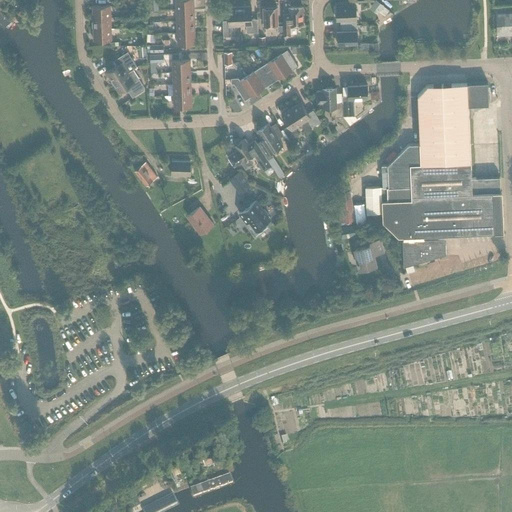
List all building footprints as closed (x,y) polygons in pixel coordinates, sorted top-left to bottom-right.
[(116,5),(116,0),(105,0),(106,5),(92,6),(93,17),(110,17),(110,5),(116,5)] [(148,0),(149,9),(158,9),(157,0),(148,0)] [(175,0),(176,10),(194,9),(193,0),(175,0)] [(376,0),(374,0),(369,8),(377,13),(383,5),(376,0)] [(22,2),(20,7),(21,8),(27,10),(29,5),(22,2)] [(257,19),(252,19),(251,6),(239,7),(240,26),(246,25),(246,33),(258,32),(257,19)] [(355,6),(336,7),(336,20),(340,20),(340,25),(356,24),(355,6)] [(223,20),(223,36),(235,36),(234,26),(240,26),(239,7),(228,7),(228,20),(223,20)] [(289,7),(289,18),(283,18),(284,36),(290,36),(290,25),(303,24),(303,7),(289,7)] [(0,22),(5,27),(12,21),(0,8),(0,22)] [(263,8),(264,26),(278,25),(277,8),(263,8)] [(194,9),(176,10),(177,21),(194,20),(194,9)] [(511,12),(497,13),(498,35),(511,34),(511,12)] [(93,29),(111,28),(110,17),(93,17),(93,29)] [(194,20),(177,21),(177,32),(195,32),(194,20)] [(337,31),(338,45),(357,44),(356,24),(340,25),(341,31),(337,31)] [(111,40),(111,28),(93,29),(94,40),(111,40)] [(195,32),(177,32),(178,44),(195,44),(195,32)] [(147,34),(147,42),(150,42),(155,42),(155,34),(151,34),(147,34)] [(285,74),(298,66),(287,49),(274,57),(285,74)] [(136,66),(127,52),(114,61),(117,65),(106,72),(112,82),(132,69),(136,66)] [(253,52),(248,55),(252,61),(256,58),(253,52)] [(150,54),(151,62),(162,61),(162,54),(150,54)] [(261,66),(271,83),(285,74),(274,57),(261,66)] [(173,72),(190,71),(190,60),(172,60),(173,72)] [(258,92),(271,83),(261,66),(247,75),(258,92)] [(129,85),(132,90),(129,92),(132,97),(142,91),(143,90),(144,87),(142,84),(136,74),(132,69),(112,82),(119,92),(129,85)] [(168,84),(173,83),(173,84),(191,83),(190,71),(173,72),(173,80),(168,80),(168,84)] [(231,78),(231,84),(234,84),(245,100),(258,92),(247,75),(240,80),(238,77),(231,78)] [(417,95),(419,143),(409,143),(387,164),(388,187),(411,186),(411,187),(379,189),(379,187),(366,187),(367,212),(380,212),(379,198),(411,197),(411,199),(382,200),(382,221),(398,236),(403,236),(403,239),(402,239),(403,266),(418,262),(419,265),(420,266),(423,266),(428,264),(426,259),(446,253),(445,238),(438,238),(438,235),(502,232),(500,177),(473,178),(469,106),(489,104),(488,82),(468,83),(427,84),(417,95)] [(191,94),(191,83),(173,84),(173,95),(191,94)] [(355,116),(355,107),(354,99),(368,98),(367,85),(348,86),(348,95),(342,96),(342,102),(343,108),(343,115),(349,124),(356,118),(355,116)] [(343,115),(343,108),(342,102),(336,102),(336,88),(322,88),(323,90),(316,91),(316,103),(323,103),(323,108),(331,108),(331,117),(337,116),(345,127),(349,124),(343,115)] [(191,94),(173,95),(174,107),(191,106),(191,94)] [(310,130),(311,126),(320,121),(313,110),(308,113),(301,102),(291,108),(301,125),(307,133),(310,130)] [(281,115),(288,126),(283,129),(290,140),(299,134),(295,128),(301,125),(291,108),(281,115)] [(268,123),(256,131),(262,140),(257,144),(258,146),(263,153),(265,156),(268,160),(273,157),(271,153),(282,146),(278,139),(283,135),(275,123),(270,126),(268,123)] [(329,131),(325,135),(329,141),(334,137),(329,131)] [(238,150),(228,156),(234,165),(241,161),(246,168),(253,164),(249,158),(254,155),(256,158),(263,153),(258,146),(257,144),(254,140),(248,144),(245,138),(234,145),(238,150)] [(318,148),(321,145),(317,139),(313,142),(318,148)] [(263,153),(256,158),(265,171),(271,167),(272,166),(268,160),(265,156),(263,153)] [(157,177),(146,161),(135,170),(146,185),(157,177)] [(190,161),(172,161),(171,175),(190,176),(190,161)] [(271,167),(265,171),(268,175),(274,171),(271,167)] [(240,193),(250,186),(239,172),(230,178),(240,193)] [(338,192),(332,193),(337,222),(355,219),(349,184),(338,186),(338,192)] [(270,219),(267,216),(269,215),(264,208),(263,210),(256,201),(239,213),(256,235),(267,226),(265,223),(270,219)] [(213,224),(200,207),(187,216),(200,233),(213,224)] [(359,224),(338,228),(340,239),(361,235),(359,224)] [(369,242),(370,245),(355,249),(360,269),(375,265),(373,254),(384,252),(381,239),(369,242)] [(206,468),(215,465),(212,457),(203,460),(206,468)] [(190,485),(193,493),(233,478),(230,470),(190,485)] [(173,491),(141,507),(143,511),(154,511),(178,501),(173,491)]
